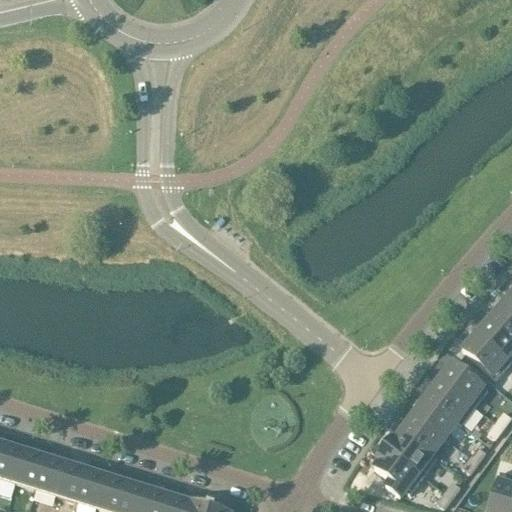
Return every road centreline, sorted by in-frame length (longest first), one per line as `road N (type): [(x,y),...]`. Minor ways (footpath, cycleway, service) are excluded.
road 1 (residential): [(294,497),(0,406)]
road 2 (residential): [(375,381),(188,237)]
road 3 (residential): [(137,39),(144,201),(156,226),(188,237)]
road 4 (residential): [(375,381),(511,228)]
road 5 (residential): [(188,237),(165,182),(179,41)]
road 6 (residential): [(294,497),(375,381)]
